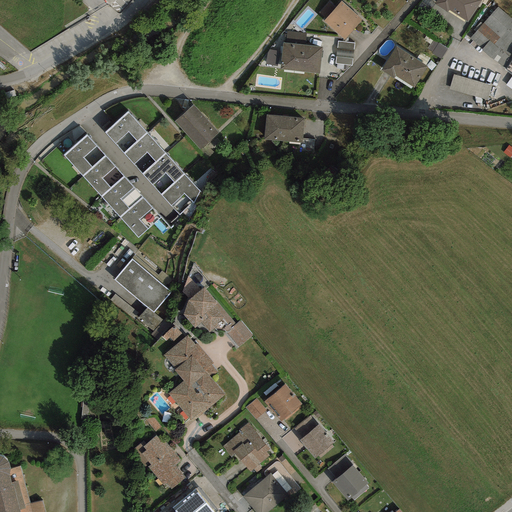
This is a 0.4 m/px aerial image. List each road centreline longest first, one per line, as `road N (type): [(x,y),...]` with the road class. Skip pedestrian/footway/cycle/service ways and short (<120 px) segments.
road 1 (unclassified): [(0,280),(8,209),(26,158),(118,92),(163,88),(511,122)]
road 2 (residential): [(0,81),(118,25),(143,0)]
road 3 (unknown): [(8,209),(108,286)]
